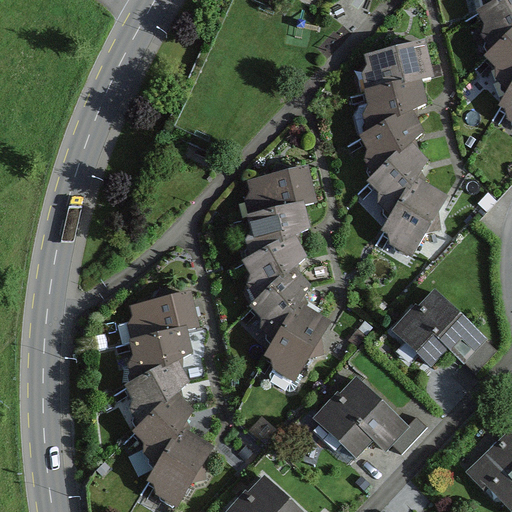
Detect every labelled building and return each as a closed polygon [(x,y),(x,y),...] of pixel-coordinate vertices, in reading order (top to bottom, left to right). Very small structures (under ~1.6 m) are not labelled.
[(484,37),(494,54),(511,35),(511,0),(507,0),(485,12),(480,16),(486,27),(484,37)] [(482,0),(485,12),(507,0),(482,0)] [(499,81),(511,93),(511,35),(494,54),(488,61),(497,71),(499,81)] [(371,92),(419,81),(432,77),(424,46),(368,61),(370,70),(367,75),(371,92)] [(369,136),(411,112),(425,105),(419,81),(371,92),(366,93),(370,110),(364,118),(369,136)] [(511,93),(502,110),(509,115),(511,124),(511,93)] [(368,161),(378,178),(410,145),(423,134),(411,112),(369,136),(363,140),(369,151),(368,161)] [(382,206),(395,218),(415,184),(428,162),(410,145),(378,178),(371,186),(381,195),(382,206)] [(252,219),(301,207),(313,203),(306,173),(249,187),(251,196),(248,202),(252,219)] [(444,201),(415,184),(395,218),(385,235),(393,239),(395,248),(411,258),(444,201)] [(250,263),(292,239),(306,231),(301,207),(252,219),(248,220),(252,237),(246,244),(250,263)] [(249,287),(259,305),(291,271),(305,260),(292,239),(250,263),(244,266),(251,277),(249,287)] [(264,332),(277,344),(296,310),(309,289),(291,271),(259,305),(252,312),(262,321),(264,332)] [(136,343),(184,331),(197,327),(189,297),(133,311),(135,320),(132,326),(136,343)] [(415,309),(395,331),(434,367),(452,348),(464,359),(482,340),(436,298),(421,314),(415,309)] [(326,327),(296,310),(277,344),(267,361),(274,365),(276,374),(292,384),(326,327)] [(134,387),(176,363),(190,355),(184,331),(136,343),(131,344),(135,361),(129,368),(134,387)] [(133,411),(143,429),(174,395),(188,384),(176,363),(134,387),(128,390),(134,401),(133,411)] [(339,399),(318,421),(357,458),(375,439),(385,448),(403,429),(358,387),(343,403),(339,399)] [(147,456),(160,468),(180,434),(192,413),(174,395),(143,429),(136,436),(146,445),(147,456)] [(209,451),(180,434),(160,468),(150,485),(157,489),(160,498),(176,508),(209,451)] [(511,510),(511,439),(511,438),(471,474),(484,488),(488,484),(511,510)] [(246,497),(232,511),(297,511),(265,482),(249,500),(246,497)]
